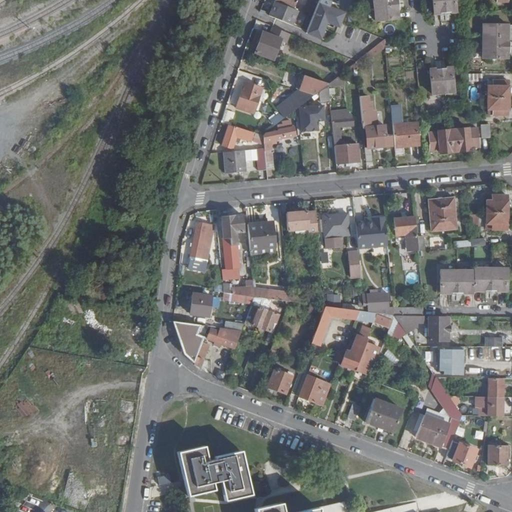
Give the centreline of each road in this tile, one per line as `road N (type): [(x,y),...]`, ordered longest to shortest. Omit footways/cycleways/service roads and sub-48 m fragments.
road 1 (residential): [(155,366),(508,498)]
road 2 (residential): [(180,196),(511,169)]
road 3 (unclassified): [(246,0),(180,196)]
road 4 (unclassified): [(180,196),(169,228),(155,366)]
road 5 (unclassified): [(155,366),(132,511)]
